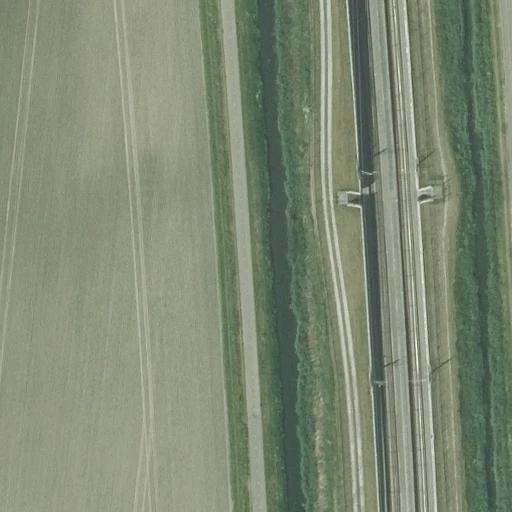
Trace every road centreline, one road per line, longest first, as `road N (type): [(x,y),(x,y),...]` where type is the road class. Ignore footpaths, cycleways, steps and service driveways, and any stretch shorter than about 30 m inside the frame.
road 1 (track): [(453,511),(439,236),(449,184),(437,148),(425,0)]
road 2 (track): [(321,0),(326,198),(356,511)]
